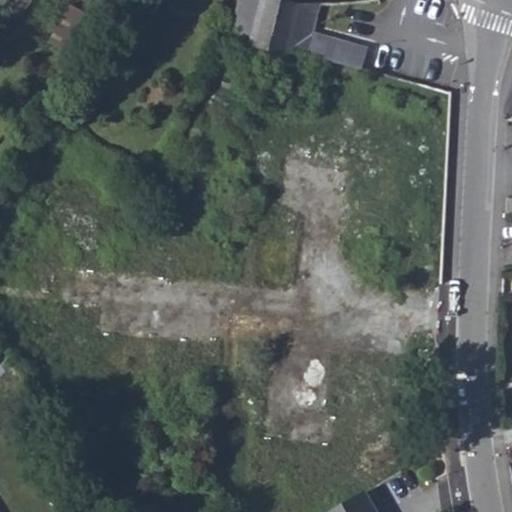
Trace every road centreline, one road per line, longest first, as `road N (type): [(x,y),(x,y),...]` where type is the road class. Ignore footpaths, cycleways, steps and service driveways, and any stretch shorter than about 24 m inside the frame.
road 1 (residential): [(504,0),(484,92),(476,317)]
road 2 (residential): [(309,308),(66,287)]
road 3 (residential): [(476,317),(479,439),(492,511)]
road 4 (residential): [(476,317),(309,308)]
road 5 (residential): [(295,171),(323,192),(309,308)]
